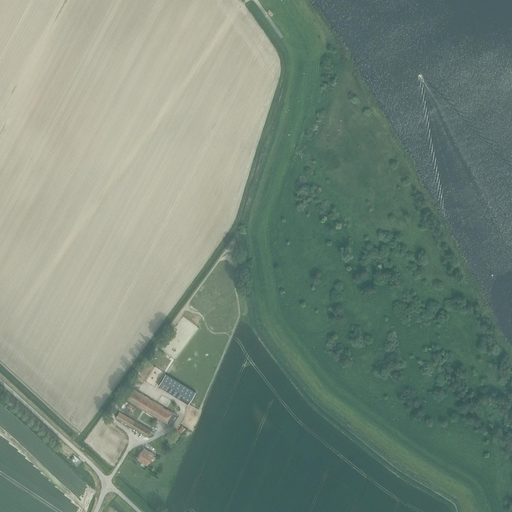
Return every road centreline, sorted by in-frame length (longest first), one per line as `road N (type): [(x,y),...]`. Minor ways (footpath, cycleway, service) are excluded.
road 1 (track): [(490,511),(477,484),(334,384),(278,311),(266,235),(305,104),(307,67)]
road 2 (unclassified): [(107,483),(0,383)]
